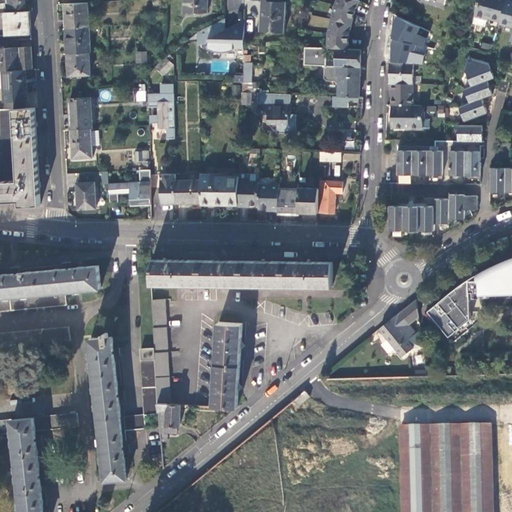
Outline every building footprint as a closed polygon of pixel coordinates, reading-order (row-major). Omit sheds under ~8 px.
[(0,0),(0,2),(6,2),(7,8),(25,7),(25,0),(0,0)] [(161,9),(161,0),(152,0),(154,10),(161,9)] [(186,0),(186,14),(197,14),(197,12),(208,11),(208,0),(186,0)] [(286,32),(287,0),(284,0),(261,0),(261,16),(261,30),(286,32)] [(357,12),(362,0),(361,0),(336,0),(335,3),(357,12)] [(478,0),(475,13),(500,20),(505,1),(505,0),(478,0)] [(511,3),(505,1),(500,20),(500,22),(511,25),(511,3)] [(90,27),(88,2),(65,4),(65,12),(66,28),(90,27)] [(353,23),(357,12),(335,3),(331,19),(353,23)] [(6,35),(31,33),(30,11),(4,12),(6,35)] [(226,29),(226,17),(198,31),(199,42),(209,42),(209,47),(210,47),(213,48),(217,50),(222,51),(227,51),(232,50),(235,49),(235,47),(245,47),(245,30),(226,29)] [(246,19),(226,29),(245,30),(239,26),(246,19)] [(350,34),(353,23),(331,19),(328,32),(350,34)] [(395,46),(417,51),(418,46),(427,48),(430,37),(421,33),(413,27),(402,21),(395,46)] [(91,52),(90,27),(66,28),(67,45),(67,53),(90,52),(91,52)] [(350,34),(328,32),(327,47),(336,47),(350,48),(350,34)] [(3,48),(2,40),(0,40),(0,69),(33,68),(31,46),(3,48)] [(326,47),(305,46),(304,64),(325,65),(361,66),(362,48),(350,48),(336,47),(335,59),(325,59),(326,47)] [(140,52),(140,61),(151,60),(151,51),(140,52)] [(90,52),(67,53),(68,65),(68,76),(91,75),(90,52)] [(493,77),(496,78),(490,63),(468,57),(465,71),(467,72),(472,84),(488,79),(493,77)] [(154,70),(162,76),(171,65),(163,60),(154,70)] [(250,62),(244,61),(244,76),(243,82),(243,91),(252,92),(254,62),(250,62)] [(413,62),(404,61),(391,61),(390,81),(393,81),(413,83),(413,62)] [(360,96),(361,66),(325,65),(324,77),(327,80),(335,80),(339,85),(339,95),(360,96)] [(25,69),(2,71),(3,101),(3,102),(4,109),(25,107),(24,100),(27,100),(25,69)] [(493,94),(493,93),(488,79),(472,84),(464,87),(469,101),(482,97),(491,93),(493,94)] [(413,83),(393,81),(392,104),(411,105),(411,104),(413,104),(413,83)] [(174,83),(163,84),(160,86),(161,93),(149,94),(149,106),(158,106),(159,115),(149,115),(150,123),(159,123),(159,128),(166,128),(166,136),(169,138),(175,138),(174,83)] [(146,85),(135,85),(135,101),(145,101),(146,85)] [(297,133),(297,114),(292,113),(292,105),(291,104),(291,93),(258,92),(258,98),(258,104),(258,113),(268,114),(268,124),(277,125),(278,132),(297,133)] [(339,95),(334,95),(334,106),(348,106),(348,101),(360,101),(360,96),(339,95)] [(92,128),(93,128),(91,96),(70,97),(71,113),(72,129),(92,128)] [(482,97),(469,101),(459,105),(465,121),(488,112),(482,97)] [(411,105),(392,104),(392,127),(423,127),(423,104),(413,104),(411,104),(411,105)] [(0,201),(20,201),(20,205),(40,204),(40,190),(37,153),(35,107),(25,107),(4,109),(0,108),(0,115),(4,180),(0,180),(0,201)] [(480,140),(483,140),(483,126),(459,126),(459,140),(480,140)] [(92,129),(92,128),(72,129),(73,153),(73,158),(93,157),(93,146),(92,129)] [(100,129),(92,129),(93,146),(101,145),(100,129)] [(399,149),(398,182),(479,184),(480,140),(459,140),(424,140),(424,150),(399,149)] [(143,169),(151,169),(150,150),(136,151),(136,161),(143,161),(143,169)] [(321,160),(341,161),(342,152),(322,151),(321,160)] [(330,166),(322,166),(322,177),(330,177),(330,166)] [(505,191),(505,167),(498,167),(490,167),(489,191),(505,191)] [(109,183),(110,200),(119,200),(118,191),(132,190),(132,203),(151,203),(151,169),(143,169),(140,169),(140,181),(109,183)] [(161,203),(176,203),(176,180),(176,173),(161,173),(161,203)] [(202,202),(202,205),(239,204),(239,182),(240,179),(229,179),(229,175),(212,176),(212,179),(201,179),(202,202)] [(176,180),(176,203),(202,202),(201,179),(176,180)] [(320,211),(336,212),(336,191),(343,192),(343,181),(321,180),(320,211)] [(279,209),(280,189),(280,182),(266,181),(266,187),(260,187),(259,205),(259,208),(279,209)] [(78,195),(79,208),(96,207),(95,182),(77,183),(78,195)] [(246,182),(239,182),(239,204),(259,205),(260,187),(260,185),(246,185),(246,182)] [(299,212),(319,212),(320,187),(300,187),(300,190),(299,212)] [(279,211),(299,212),(300,190),(280,189),(279,209),(279,211)] [(464,218),(464,209),(464,202),(464,194),(457,194),(449,194),(449,198),(449,218),(464,218)] [(464,202),(477,202),(477,198),(474,195),(464,194),(464,202)] [(434,198),(434,205),(434,223),(449,223),(449,218),(449,198),(442,198),(434,198)] [(390,204),(390,229),(434,229),(434,223),(434,205),(413,205),(390,204)] [(464,282),(426,312),(447,338),(468,320),(467,297),(467,293),(470,294),(471,297),(471,299),(478,299),(478,295),(511,293),(511,256),(508,258),(496,264),(484,269),(475,275),(475,281),(464,282)] [(152,259),(152,283),(177,283),(185,284),(216,284),(224,284),(259,284),(267,285),(302,285),(309,285),(333,285),(333,261),(316,261),(265,261),(214,260),(163,259),(152,259)] [(0,297),(66,291),(76,289),(82,289),(101,287),(99,265),(83,266),(68,267),(16,272),(0,273),(0,297)] [(0,311),(66,305),(66,291),(0,297),(0,311)] [(152,299),(155,347),(158,401),(171,400),(166,301),(166,298),(152,299)] [(419,337),(409,324),(418,317),(416,300),(380,328),(400,352),(420,347),(419,337)] [(214,404),(238,406),(239,389),(240,390),(243,386),(242,383),(243,382),(244,360),(241,359),(242,348),(243,348),(246,344),(244,342),(246,341),(247,321),(243,321),(243,322),(220,321),(214,404)] [(69,327),(0,333),(0,347),(70,341),(69,327)] [(119,354),(119,347),(114,347),(113,336),(109,336),(109,332),(105,332),(106,336),(92,338),(91,338),(105,480),(127,478),(125,461),(124,451),(129,450),(128,443),(124,443),(119,401),(119,398),(124,397),(123,390),(119,390),(115,360),(115,354),(119,354)] [(155,347),(142,348),(145,414),(159,413),(158,401),(155,347)] [(306,390),(296,398),(300,404),(311,395),(306,390)] [(159,413),(160,432),(178,432),(178,425),(181,425),(182,403),(158,401),(159,413)] [(0,433),(13,432),(21,511),(43,511),(36,430),(79,426),(78,412),(0,420),(0,433)] [(126,430),(146,428),(145,414),(125,416),(126,430)] [(493,511),(490,425),(400,427),(401,511),(493,511)]
